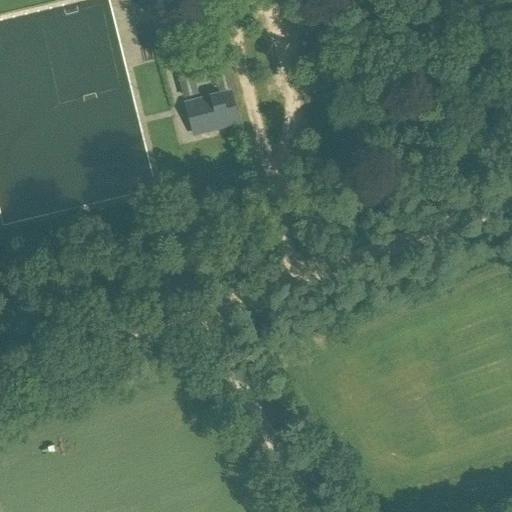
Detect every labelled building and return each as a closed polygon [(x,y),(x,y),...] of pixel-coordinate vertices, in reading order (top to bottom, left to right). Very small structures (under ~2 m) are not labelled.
[(211,0),(196,0),(200,16),(215,12),(211,0)] [(206,29),(209,40),(221,37),(219,26),(206,29)] [(184,98),(196,95),(178,27),(166,30),(184,98)] [(219,91),(231,88),(218,39),(207,42),(219,91)] [(193,138),(240,126),(231,91),(185,104),(193,138)] [(77,225),(89,222),(86,210),(73,213),(77,225)] [(359,469),(384,454),(377,442),(385,436),(371,412),(364,416),(359,408),(338,421),(342,427),(333,432),(344,450),(347,448),(359,469)] [(382,489),(371,499),(380,509),(391,499),(382,489)]
